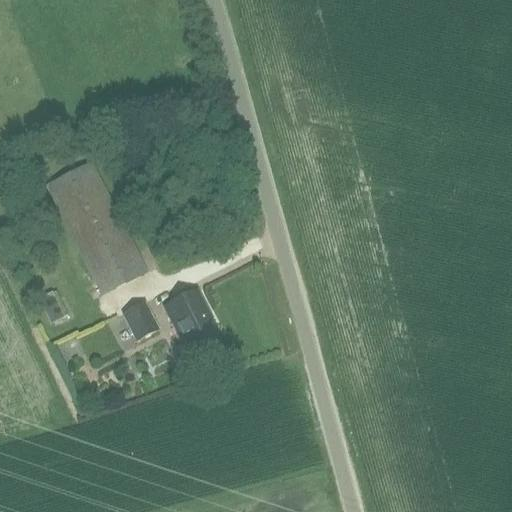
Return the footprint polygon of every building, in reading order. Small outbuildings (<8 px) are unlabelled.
[(90,163),(47,185),(103,295),(146,273),(90,163)] [(30,228),(17,236),(29,254),(41,246),(30,228)] [(209,317),(197,294),(165,310),(182,345),(186,343),(194,358),(219,345),(206,319),(209,317)] [(58,302),(45,305),(49,322),(62,319),(58,302)] [(144,304),(122,315),(137,343),(158,332),(144,304)]
